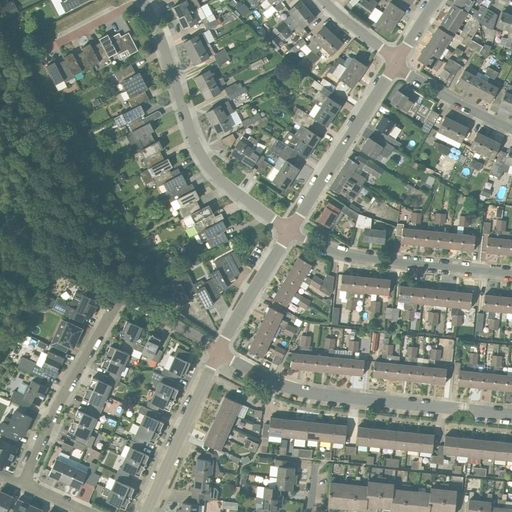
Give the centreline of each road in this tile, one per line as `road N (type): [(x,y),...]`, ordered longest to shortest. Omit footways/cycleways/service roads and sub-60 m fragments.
road 1 (residential): [(511,417),(306,394),(219,353)]
road 2 (residential): [(289,232),(220,182),(198,153),(143,0)]
road 3 (residential): [(289,232),(356,255),(511,273)]
road 4 (residential): [(21,486),(122,296)]
road 5 (residential): [(289,232),(394,63)]
road 6 (residential): [(147,511),(219,353)]
road 7 (residential): [(122,296),(0,218)]
road 8 (residential): [(219,353),(289,232)]
road 9 (residential): [(511,129),(394,63)]
